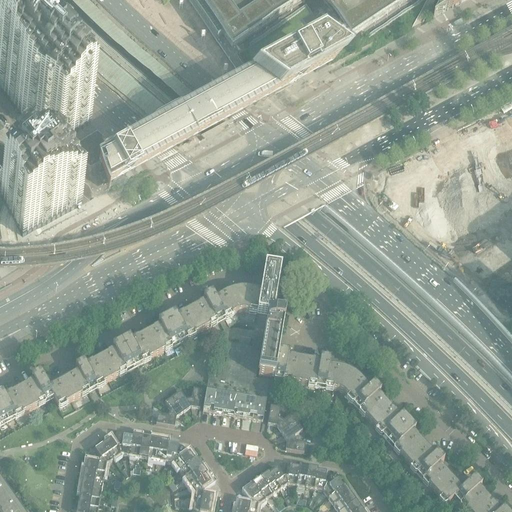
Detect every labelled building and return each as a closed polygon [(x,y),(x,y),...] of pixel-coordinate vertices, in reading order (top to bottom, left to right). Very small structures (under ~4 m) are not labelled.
[(0,0),(0,8),(12,0),(0,0)] [(47,4),(33,0),(24,0),(50,28),(86,63),(119,93),(162,130),(174,123),(176,122),(163,112),(113,68),(77,35),(47,4)] [(89,0),(66,0),(77,11),(109,42),(144,73),(182,105),(202,108),(207,106),(155,60),(122,32),(91,2),(89,0)] [(184,0),(225,59),(228,63),(235,58),(232,52),(307,1),(307,0),(318,0),(349,44),(413,0),(184,0)] [(443,0),(432,20),(436,18),(444,16),(442,15),(456,7),(461,5),(469,0),(443,0)] [(0,145),(4,150),(0,152),(0,174),(11,188),(35,169),(82,206),(102,191),(92,163),(111,143),(91,125),(59,145),(20,118),(0,91),(0,65),(17,55),(0,37),(0,145)] [(125,150),(99,165),(109,194),(139,177),(154,169),(157,167),(163,164),(181,155),(184,153),(186,152),(188,151),(190,150),(194,147),(195,147),(206,141),(207,141),(212,138),(229,128),(231,128),(235,125),(237,124),(238,124),(252,116),(256,114),(260,112),(262,111),(273,105),(279,101),(281,100),(299,91),(300,90),(299,89),(298,87),(302,85),(306,83),(310,81),(311,83),(311,84),(330,74),(332,73),(335,71),(343,67),(344,66),(322,50),(317,47),(316,47),(311,50),(309,51),(273,70),(271,71),(260,77),(259,78),(252,81),(246,85),(241,87),(240,88),(235,91),(231,93),(229,94),(213,103),(212,103),(210,105),(208,105),(205,107),(187,117),(182,119),(165,129),(159,132),(157,133),(156,133),(144,140),(142,141),(138,143),(125,150)] [(480,51),(463,61),(470,73),(487,64),(480,51)] [(17,55),(0,65),(0,91),(20,118),(59,145),(91,125),(50,88),(17,55)] [(391,173),(386,211),(437,258),(499,315),(511,306),(511,248),(489,212),(426,154),(391,173)] [(10,188),(0,195),(0,198),(22,238),(82,206),(35,169),(10,188)] [(281,340),(283,326),(284,319),(284,318),(280,317),(283,297),(276,296),(279,280),(280,272),(264,269),(263,277),(260,294),(257,313),(269,315),(265,338),(264,341),(258,376),(274,379),(278,357),(278,354),(281,340)] [(260,294),(246,291),(239,291),(238,289),(233,290),(234,292),(227,294),(215,301),(225,319),(231,316),(232,317),(237,314),(243,314),(250,315),(250,313),(256,314),(256,316),(257,316),(257,313),(260,294)] [(226,321),(225,319),(215,301),(212,296),(203,300),(205,304),(197,308),(198,308),(195,309),(196,311),(187,316),(185,314),(183,315),(176,319),(187,339),(193,336),(194,337),(210,328),(209,327),(215,324),(217,326),(226,321)] [(187,339),(176,319),(174,316),(157,325),(159,328),(152,332),(150,333),(151,335),(149,337),(148,335),(143,337),(144,339),(141,341),(140,339),(138,340),(131,343),(142,363),(148,360),(149,361),(165,353),(164,351),(170,348),(171,351),(188,341),(187,339)] [(142,363),(131,343),(129,340),(112,349),(113,353),(107,356),(107,357),(105,358),(106,360),(103,361),(102,359),(97,362),(98,364),(96,365),(94,363),(92,364),(85,368),(84,368),(96,391),(97,390),(96,388),(102,385),(102,386),(119,377),(119,375),(124,373),(126,375),(143,366),(142,363)] [(265,406),(270,381),(255,378),(260,349),(229,343),(224,373),(209,371),(205,397),(215,398),(225,400),(235,401),(245,403),(254,404),(265,406)] [(0,396),(2,395),(4,398),(6,402),(18,395),(23,392),(34,386),(31,380),(30,377),(29,378),(25,371),(25,370),(22,364),(18,358),(19,358),(16,352),(5,358),(0,360),(0,396)] [(325,391),(325,388),(328,371),(330,362),(320,361),(319,364),(311,363),(309,363),(309,365),(305,365),(306,363),(301,362),(300,364),(297,363),(298,361),(295,361),(295,360),(287,359),(288,355),(283,354),(278,354),(278,357),(274,379),(273,382),(277,383),(283,384),(284,381),(291,382),(290,384),(309,387),(309,385),(316,386),(315,389),(325,391)] [(96,391),(84,368),(85,368),(83,365),(80,366),(75,369),(78,375),(48,391),(52,399),(57,409),(64,405),(65,406),(82,397),(81,396),(87,392),(88,395),(92,393),(95,391),(96,391)] [(369,391),(359,380),(353,376),(349,373),(343,371),(335,370),(328,371),(325,388),(332,389),(332,391),(338,392),(344,395),(348,400),(349,399),(353,403),(351,405),(359,413),(361,411),(377,396),(380,394),(373,386),(369,391)] [(44,403),(52,399),(48,391),(40,375),(31,380),(34,386),(23,392),(18,395),(6,402),(4,398),(2,395),(0,396),(0,411),(7,424),(7,423),(14,419),(15,421),(45,405),(44,403)] [(199,411),(203,393),(193,391),(192,397),(187,398),(190,410),(199,411)] [(190,410),(187,398),(183,399),(180,394),(172,400),(183,415),(190,410)] [(412,434),(399,420),(394,414),(393,414),(392,413),(390,414),(388,412),(390,410),(386,407),(385,408),(382,406),(384,404),(383,402),(377,396),(361,411),(365,416),(364,417),(368,422),(365,424),(367,426),(370,423),(376,431),(378,430),(383,435),(380,437),(393,451),(395,449),(412,434)] [(212,416),(215,398),(205,397),(203,406),(202,414),(212,416)] [(222,417),(225,400),(215,398),(212,416),(222,417)] [(183,415),(172,400),(164,405),(168,410),(166,414),(175,420),(183,415)] [(232,419),(235,401),(225,400),(222,417),(232,419)] [(242,421),(245,403),(235,401),(232,419),(242,421)] [(252,422),(254,404),(245,403),(242,421),(252,422)] [(264,416),(265,406),(254,404),(252,422),(262,424),(264,416)] [(282,418),(279,416),(280,410),(270,408),(267,427),(276,428),(282,418)] [(174,429),(175,420),(166,414),(163,417),(157,416),(156,426),(174,429)] [(281,436),(297,425),(291,417),(286,421),(282,418),(276,428),(281,436)] [(297,436),(302,433),(297,425),(281,436),(286,443),(298,440),(297,436)] [(443,463),(436,456),(434,458),(428,452),(426,451),(425,452),(423,450),(424,448),(421,445),(419,446),(417,444),(419,442),(417,440),(412,434),(395,449),(400,454),(399,455),(411,469),(413,468),(417,473),(415,475),(422,483),(424,481),(439,467),(443,463)] [(129,458),(132,440),(123,438),(122,445),(117,446),(120,457),(129,458)] [(138,460),(141,439),(132,438),(132,440),(129,458),(138,460)] [(147,461),(150,441),(141,439),(138,460),(147,461)] [(303,455),(305,445),(299,444),(298,440),(286,443),(285,452),(303,455)] [(120,457),(117,446),(113,446),(110,441),(102,447),(113,462),(120,457)] [(156,463),(159,442),(150,441),(147,461),(156,463)] [(165,464),(169,446),(169,444),(159,442),(156,463),(165,464)] [(173,466),(180,456),(176,454),(177,448),(169,446),(165,464),(173,466)] [(113,462),(102,447),(94,452),(98,457),(96,461),(106,467),(113,462)] [(179,473),(194,462),(189,455),(183,458),(180,456),(173,466),(179,473)] [(104,476),(106,467),(96,461),(93,465),(87,464),(86,473),(104,476)] [(184,481),(201,468),(196,461),(194,462),(179,473),(184,481)] [(461,492),(451,482),(453,480),(450,476),(448,478),(439,467),(424,481),(429,486),(427,487),(440,501),(441,500),(446,506),(453,500),(455,499),(462,493),(461,492)] [(195,484),(205,478),(207,476),(201,468),(184,481),(189,488),(195,484)] [(304,490),(308,469),(298,468),(298,470),(295,488),(304,490)] [(295,488),(298,470),(289,469),(288,475),(284,476),(287,487),(295,488)] [(314,492),(317,473),(317,471),(308,469),(304,490),(314,492)] [(103,485),(104,476),(86,473),(83,472),(82,481),(103,485)] [(287,487),(284,476),(280,477),(276,472),(269,477),(280,492),(287,487)] [(328,483),(325,481),(326,475),(317,473),(314,492),(322,493),(328,483)] [(280,492),(269,477),(268,475),(260,480),(272,498),(280,492)] [(205,489),(210,485),(205,478),(195,484),(189,488),(194,495),(206,493),(205,489)] [(272,498),(260,480),(252,486),(253,488),(264,503),(272,498)] [(502,511),(497,511),(494,508),(493,507),(491,508),(489,506),(491,505),(488,501),(487,501),(485,502),(483,500),(485,498),(483,496),(484,496),(481,494),(478,490),(481,488),(474,480),(461,492),(462,493),(455,499),(458,502),(456,503),(460,507),(461,506),(463,507),(464,509),(466,511),(465,511),(464,511),(503,511),(502,511)] [(101,494),(103,485),(82,481),(80,491),(101,494)] [(0,504),(10,497),(2,485),(0,482),(0,504)] [(327,500),(342,489),(337,482),(332,485),(328,483),(322,493),(327,500)] [(264,503),(253,488),(246,493),(249,498),(247,502),(257,508),(264,503)] [(333,508),(350,496),(347,492),(344,488),(342,489),(327,500),(333,508)] [(99,503),(101,494),(80,491),(79,500),(99,503)] [(211,508),(213,498),(207,497),(206,493),(194,495),(193,505),(211,508)] [(335,511),(342,511),(355,503),(350,496),(333,508),(335,511)] [(20,511),(10,497),(0,504),(0,511),(20,511)] [(97,511),(99,503),(79,500),(77,508),(97,511)] [(256,511),(257,508),(247,502),(245,505),(239,504),(237,511),(256,511)] [(358,511),(360,510),(355,503),(342,511),(358,511)]
